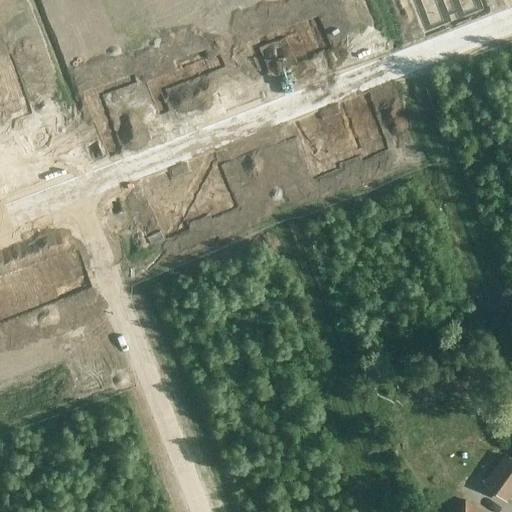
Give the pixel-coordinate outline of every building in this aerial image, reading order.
[(414,0),(427,31),(449,22),(446,16),(456,12),(459,18),(481,10),(476,0),(414,0)] [(314,25),(285,36),(301,77),(320,70),(312,50),(323,46),(314,25)] [(285,36),(256,47),(264,69),(274,65),(282,85),(301,77),(285,36)] [(0,110),(4,109),(8,117),(24,110),(5,62),(0,63),(0,110)] [(215,63),(186,75),(202,116),(221,108),(213,89),(223,84),(215,63)] [(186,75),(156,86),(164,107),(175,103),(182,123),(202,116),(186,75)] [(128,82),(91,97),(99,119),(105,117),(109,127),(103,129),(112,151),(143,139),(130,106),(137,104),(128,82)] [(347,112),(332,118),(346,155),(362,149),(363,153),(380,146),(361,98),(344,104),(347,112)] [(313,117),(297,123),(315,172),(332,165),(331,161),(346,155),(332,118),(316,124),(313,117)] [(197,171),(181,177),(195,214),(211,208),(213,212),(229,205),(210,157),(194,163),(197,171)] [(162,175),(146,182),(165,230),(181,224),(180,220),(195,214),(181,177),(166,183),(162,175)] [(67,241),(46,249),(61,287),(63,292),(84,284),(67,241)] [(46,249),(27,257),(42,294),(61,287),(46,249)] [(27,257),(8,264),(23,302),(42,294),(27,257)] [(8,264),(0,267),(0,299),(4,309),(23,302),(8,264)] [(84,314),(73,319),(76,326),(87,322),(84,314)] [(73,319),(62,323),(65,330),(76,326),(73,319)] [(46,329),(35,333),(38,341),(49,336),(46,329)] [(35,333),(24,338),(27,345),(38,341),(35,333)] [(8,344),(0,347),(0,355),(0,356),(11,351),(8,344)] [(511,460),(506,456),(485,485),(504,499),(511,488),(511,460)] [(479,511),(465,502),(457,511),(479,511)]
